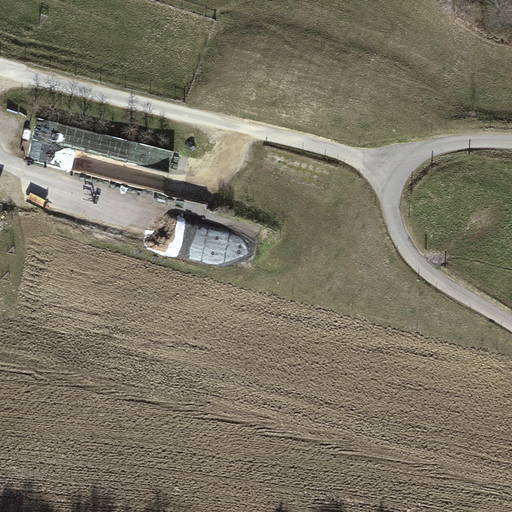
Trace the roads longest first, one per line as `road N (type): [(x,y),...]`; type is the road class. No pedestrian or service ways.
road 1 (track): [(0,71),(390,162)]
road 2 (track): [(511,143),(433,145),(390,162),(389,204),(412,257),(511,323)]
